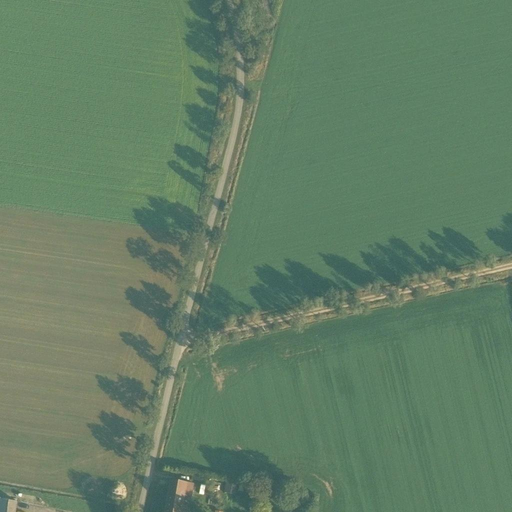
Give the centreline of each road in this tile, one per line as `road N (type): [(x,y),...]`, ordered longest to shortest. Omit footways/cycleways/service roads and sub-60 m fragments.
road 1 (unclassified): [(140,511),(237,118),(241,80),(227,0)]
road 2 (track): [(179,335),(266,324),(511,267)]
